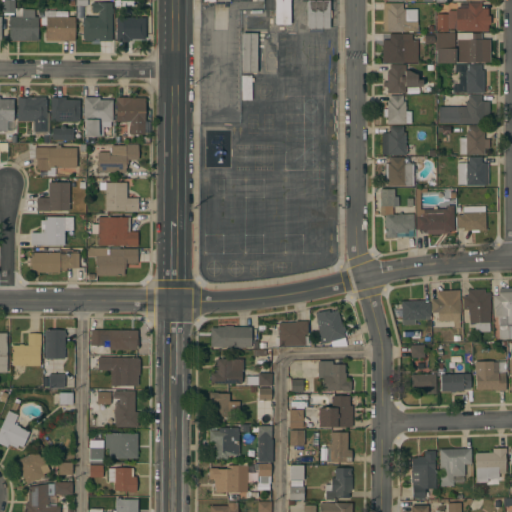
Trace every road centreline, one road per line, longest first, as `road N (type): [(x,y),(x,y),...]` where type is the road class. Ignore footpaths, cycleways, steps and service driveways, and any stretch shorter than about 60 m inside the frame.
road 1 (tertiary): [(0,297),(242,300),(453,262),(511,260)]
road 2 (tertiary): [(383,511),(385,344),(361,231),(359,0)]
road 3 (tertiary): [(175,222),(174,0)]
road 4 (residential): [(0,69),(174,68)]
road 5 (tertiary): [(171,511),(173,384)]
road 6 (residential): [(386,424),(511,420)]
